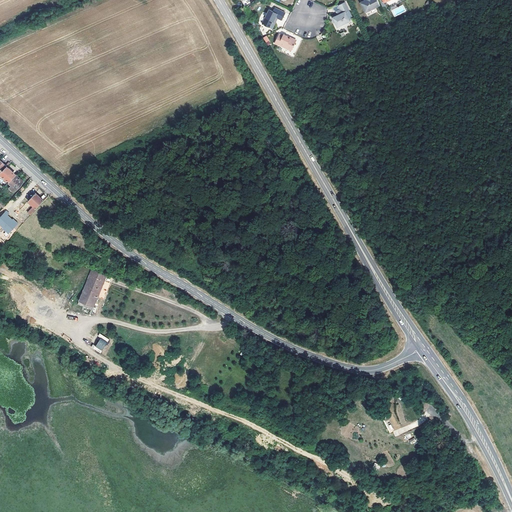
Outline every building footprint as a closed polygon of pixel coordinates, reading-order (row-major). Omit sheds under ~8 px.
[(364,0),(361,2),(366,12),(380,5),(377,0),(364,0)] [(338,27),(350,21),(346,13),(349,11),(345,2),(339,5),(341,9),(339,10),(341,14),(339,15),(334,17),(338,27)] [(286,13),(276,8),(274,12),(270,10),(263,24),(271,28),(276,18),(278,19),(282,21),(286,13)] [(279,33),(274,43),(278,45),(278,44),(291,50),(296,42),(295,39),(292,38),(290,38),(287,37),(288,36),(283,34),(283,35),(279,33)] [(266,36),(263,38),(267,45),(271,43),(266,36)] [(0,173),(0,177),(1,176),(7,180),(10,182),(16,175),(6,166),(0,173)] [(10,182),(9,183),(11,185),(9,188),(13,192),(23,182),(16,175),(10,182)] [(30,216),(36,209),(35,208),(43,200),(35,193),(28,201),(33,206),(27,213),(30,216)] [(9,215),(10,214),(6,210),(0,216),(0,226),(8,234),(18,224),(9,215)] [(79,300),(93,307),(106,276),(92,269),(90,274),(85,287),(79,300)] [(102,351),(109,340),(102,335),(95,346),(102,351)]
